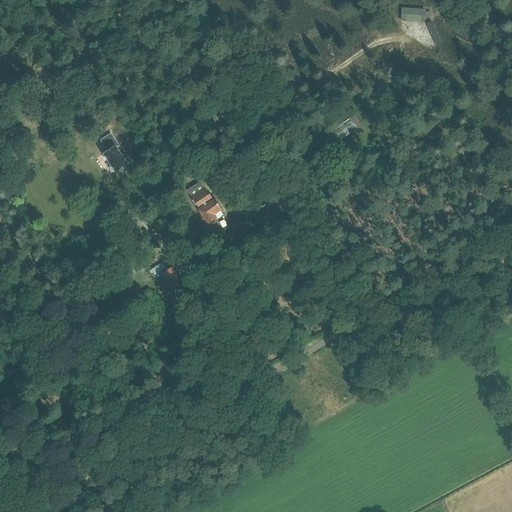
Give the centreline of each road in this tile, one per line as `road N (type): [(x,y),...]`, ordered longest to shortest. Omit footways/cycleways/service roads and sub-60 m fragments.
road 1 (unclassified): [(53,511),(373,310)]
road 2 (track): [(373,310),(511,224)]
